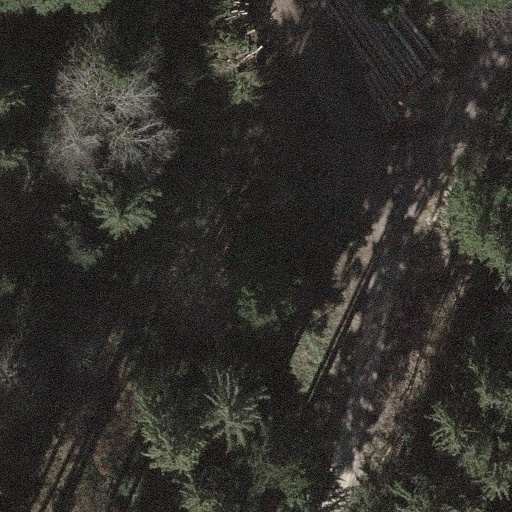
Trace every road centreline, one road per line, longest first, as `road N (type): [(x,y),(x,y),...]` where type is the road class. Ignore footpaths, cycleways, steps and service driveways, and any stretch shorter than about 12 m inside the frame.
road 1 (track): [(316,511),(395,227),(511,51)]
road 2 (track): [(395,227),(284,0)]
